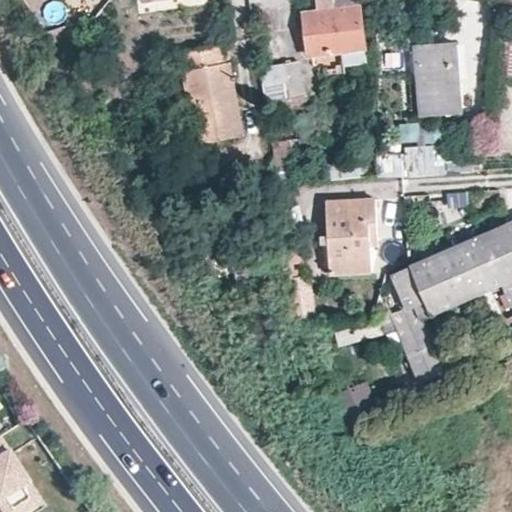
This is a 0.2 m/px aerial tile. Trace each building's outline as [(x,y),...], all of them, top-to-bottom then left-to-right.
[(318,0),(319,12),(304,14),(308,55),(342,51),(344,64),(365,60),(358,6),(334,9),(331,0),(318,0)] [(511,25),(502,24),(499,75),(511,75),(511,25)] [(226,63),(221,40),(177,49),(193,123),(201,121),(205,143),(236,137),(229,102),(233,102),(226,63)] [(456,43),(414,47),(420,115),(462,112),(456,43)] [(231,62),(226,63),(233,102),(229,102),(236,137),(244,135),(231,62)] [(297,62),(261,70),(267,102),(306,94),(297,62)] [(273,115),(278,142),(290,141),(285,113),(273,115)] [(201,121),(193,123),(197,144),(205,143),(201,121)] [(290,141),(278,142),(273,143),(278,185),(298,183),(292,141),(290,141)] [(402,155),(376,154),(375,180),(406,180),(406,176),(455,177),(455,148),(402,147),(402,155)] [(375,200),(327,202),(331,275),(371,271),(371,248),(370,239),(377,238),(375,200)] [(443,372),(433,349),(420,319),(505,284),(511,280),(511,223),(393,276),(408,307),(390,315),(409,359),(419,383),(443,372)] [(245,248),(232,249),(233,255),(221,256),(227,292),(250,289),(245,248)] [(343,423),(378,408),(366,382),(331,397),(343,423)] [(22,511),(41,500),(0,437),(0,495),(3,496),(13,511),(22,511)] [(0,506),(3,511),(13,511),(3,496),(0,495),(0,506)]
